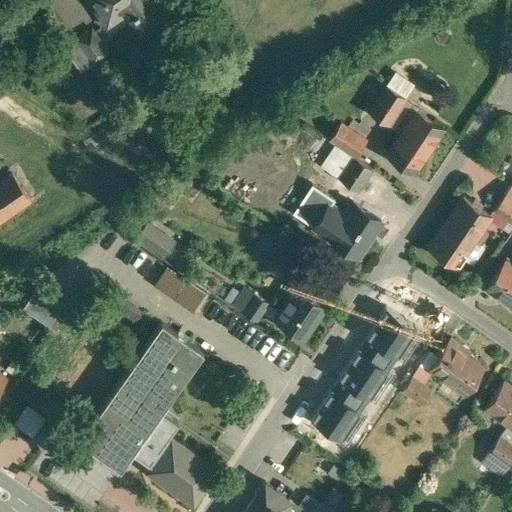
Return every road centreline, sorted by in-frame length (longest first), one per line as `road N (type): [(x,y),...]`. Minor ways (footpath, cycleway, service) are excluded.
road 1 (residential): [(212,511),(390,250)]
road 2 (residential): [(390,250),(502,98),(511,105)]
road 3 (residential): [(390,250),(511,337)]
